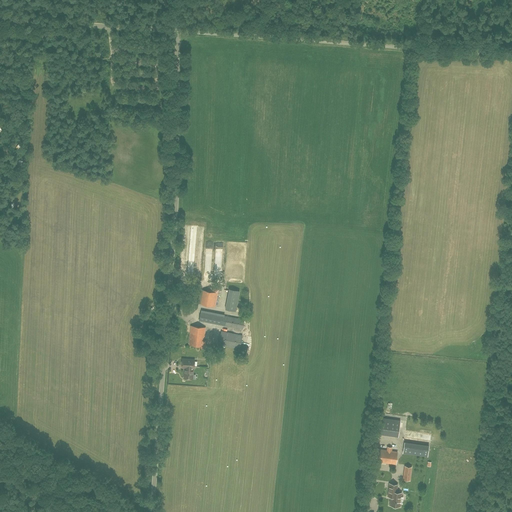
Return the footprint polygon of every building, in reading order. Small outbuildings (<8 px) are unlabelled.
[(225,310),(235,312),(239,291),(229,289),(225,310)] [(218,294),(207,291),(200,290),(197,304),(215,307),(218,294)] [(199,322),(201,322),(242,330),(244,320),(201,312),(199,322)] [(205,328),(191,327),(189,345),(200,347),(200,348),(204,349),(205,341),(204,341),(205,328)] [(240,350),(242,336),(221,332),(219,346),(240,350)] [(186,367),(186,369),(186,370),(185,370),(184,379),(193,380),(193,369),(194,369),(195,361),(182,360),(182,367),(186,367)] [(376,417),(374,433),(398,436),(400,420),(376,417)] [(404,441),(403,453),(427,456),(429,445),(404,441)] [(397,452),(391,451),(392,448),(388,447),(387,451),(377,449),(375,461),(396,464),(397,452)] [(403,461),(411,464),(413,459),(404,456),(403,461)] [(391,497),(390,505),(400,506),(401,493),(397,492),(398,485),(389,484),(388,496),(391,497)]
